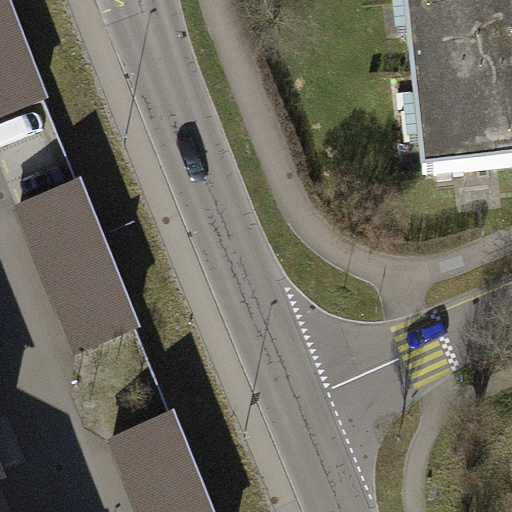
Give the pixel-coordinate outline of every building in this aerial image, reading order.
[(0,0),(0,177),(68,150),(8,0),(0,0)] [(391,0),(392,10),(501,0),(391,0)] [(511,0),(501,0),(392,10),(407,175),(511,165),(511,0)] [(5,214),(70,375),(140,347),(75,186),(5,214)] [(91,437),(120,511),(201,511),(161,409),(91,437)] [(0,480),(10,476),(0,454),(0,480)]
